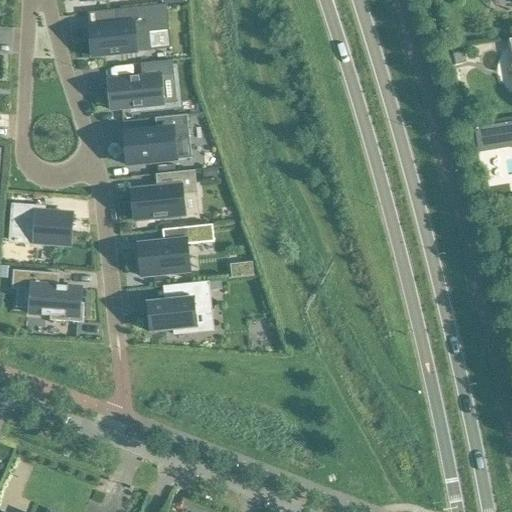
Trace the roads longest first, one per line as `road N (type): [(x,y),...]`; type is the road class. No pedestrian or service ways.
road 1 (secondary): [(325,0),(386,200),(456,511)]
road 2 (secondary): [(487,511),(442,297),(357,0)]
road 3 (residential): [(306,511),(0,391)]
road 4 (track): [(241,0),(331,262)]
road 5 (residential): [(32,0),(25,158),(33,173),(58,179),(93,169)]
road 6 (track): [(304,311),(345,436),(351,488),(344,511)]
road 7 (residential): [(93,169),(118,348)]
road 8 (residential): [(43,0),(93,169)]
